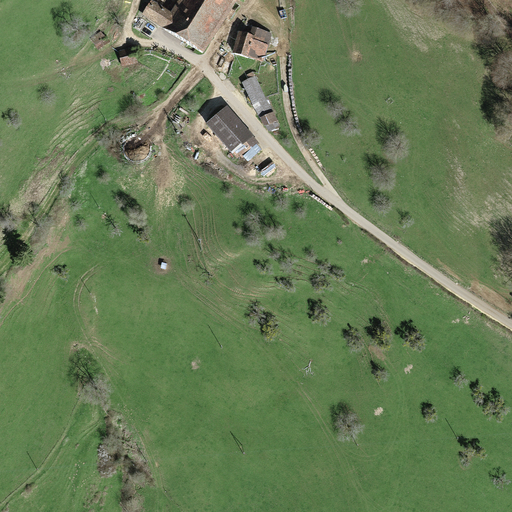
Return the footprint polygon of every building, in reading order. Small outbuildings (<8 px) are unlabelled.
[(150,1),(139,17),(158,29),(157,30),(194,54),(229,0),(236,0),(239,2),(240,0),(176,0),(168,13),(150,1)] [(249,36),(237,33),(233,49),(263,56),(269,31),(251,27),(249,36)] [(100,33),(91,39),(96,47),(105,42),(100,33)] [(130,50),(115,51),(115,64),(130,63),(130,50)] [(280,126),(252,71),(246,75),(248,79),(242,82),(267,132),(280,126)] [(259,143),(227,106),(207,124),(237,159),(240,156),(243,158),(259,143)]
